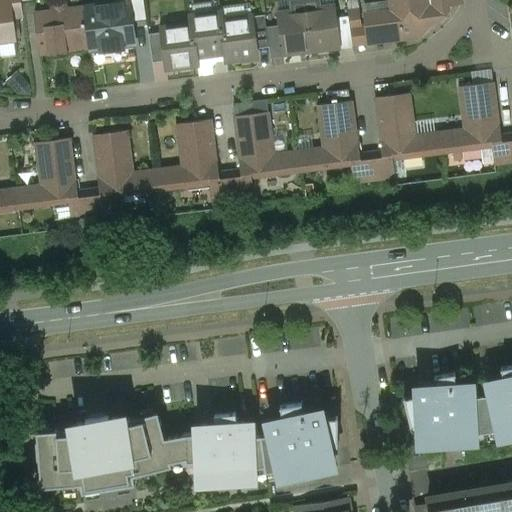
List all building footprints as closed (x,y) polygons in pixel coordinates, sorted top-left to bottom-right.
[(20,0),(0,0),(0,7),(10,6),(11,18),(23,17),(20,0)] [(335,7),(320,9),(319,0),(305,2),(311,50),(340,46),(335,7)] [(392,14),(366,18),(367,27),(370,43),(403,38),(403,36),(421,34),(431,21),(439,20),(448,9),(447,3),(461,1),(460,0),(391,0),(391,1),(392,14)] [(292,13),(277,14),(282,53),(311,50),(305,2),(291,4),(292,13)] [(0,40),(14,39),(11,18),(10,6),(0,7),(0,40)] [(66,6),(52,8),(52,12),(35,14),(41,54),(88,48),(83,8),(67,10),(66,6)] [(359,11),(348,12),(351,29),(361,27),(359,11)] [(221,13),(190,17),(191,25),(191,24),(196,57),(197,57),(198,65),(226,61),(225,53),(221,21),(222,20),(221,13)] [(265,15),(252,17),(256,49),(269,47),(265,15)] [(222,20),(221,21),(225,53),(226,61),(257,57),(256,49),(252,17),(222,20)] [(191,25),(161,29),(161,32),(165,61),(166,69),(198,65),(197,57),(196,57),(191,24),(191,25)] [(361,27),(351,29),(353,45),(370,43),(367,27),(361,27)] [(161,32),(149,34),(152,62),(165,61),(161,32)] [(493,82),(459,86),(464,129),(440,132),(443,153),(492,147),(501,145),(500,135),(493,82)] [(409,93),(375,97),(383,151),(384,161),(393,160),(443,153),(440,132),(415,135),(409,93)] [(323,147),(299,151),(301,172),(351,165),(360,164),(359,154),(352,100),(318,105),(323,147)] [(268,112),(234,116),(242,169),(243,179),(252,178),(301,172),(299,151),(274,154),(268,112)] [(183,166),(158,169),(161,190),(210,184),(219,182),(218,172),(211,119),(177,124),(183,166)] [(127,130),(93,135),(101,188),(102,198),(111,197),(161,190),(158,169),(133,172),(127,130)] [(511,161),(511,136),(511,134),(500,135),(501,145),(492,147),(495,164),(511,161)] [(41,185),(17,188),(19,209),(69,202),(78,201),(77,191),(70,138),(36,142),(41,185)] [(384,161),(383,151),(371,152),(374,180),(395,177),(393,160),(384,161)] [(371,152),(359,154),(360,164),(351,165),(354,183),(374,180),(371,152)] [(243,179),(242,169),(230,171),(233,199),(254,196),(252,178),(243,179)] [(230,171),(218,172),(219,182),(210,184),(213,201),(233,199),(230,171)] [(0,211),(19,209),(17,188),(0,190),(0,211)] [(101,188),(89,190),(92,217),(113,215),(111,197),(102,198),(101,188)] [(89,190),(77,191),(78,201),(69,202),(72,220),(92,217),(89,190)] [(511,365),(501,367),(501,369),(502,369),(503,378),(488,382),(491,393),(483,394),(482,394),(488,443),(504,441),(503,437),(511,434),(511,365)] [(455,372),(434,376),(435,378),(436,378),(436,385),(434,385),(434,387),(419,388),(419,386),(417,386),(417,394),(406,397),(405,396),(404,396),(411,425),(412,424),(412,423),(418,423),(419,443),(472,441),(472,445),(488,443),(482,394),(481,394),(472,395),(471,384),(456,384),(455,374),(456,374),(455,372)] [(321,410),(304,414),(302,404),(302,403),(280,406),(280,407),(281,407),(282,418),(268,422),(270,434),(263,434),(261,434),(266,470),(268,483),(284,481),(283,477),(334,465),(330,445),(336,444),(336,445),(338,445),(338,416),(336,416),(336,417),(323,417),(321,410)] [(215,424),(197,425),(197,432),(180,434),(165,437),(158,411),(125,420),(124,416),(109,418),(108,416),(86,419),(86,422),(71,424),(71,428),(37,431),(38,442),(36,442),(38,467),(39,467),(41,487),(81,484),(82,492),(101,489),(116,486),(116,487),(135,484),(134,475),(172,465),(171,461),(183,459),(184,463),(187,463),(187,461),(198,461),(199,481),(201,481),(201,474),(215,474),(215,480),(237,479),(237,474),(251,474),(251,479),(254,479),(253,468),(264,465),(265,470),(266,470),(261,434),(252,435),(251,422),(237,423),(236,412),(215,415),(215,424)] [(511,511),(511,483),(502,485),(506,511),(511,511)] [(502,485),(477,489),(481,511),(506,511),(502,485)] [(477,489),(453,493),(455,511),(481,511),(477,489)] [(453,493),(427,498),(429,505),(429,511),(455,511),(453,493)] [(346,511),(344,497),(301,504),(302,511),(346,511)]
